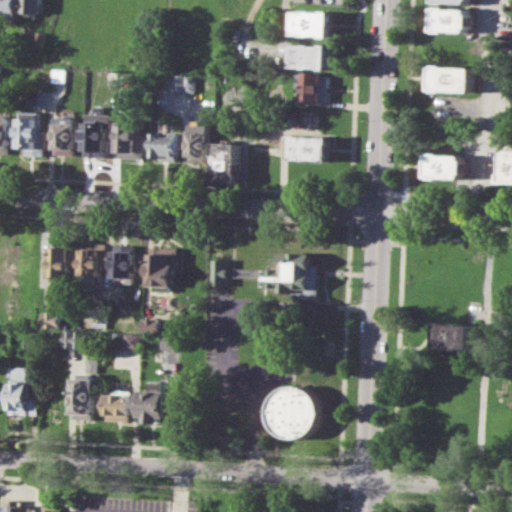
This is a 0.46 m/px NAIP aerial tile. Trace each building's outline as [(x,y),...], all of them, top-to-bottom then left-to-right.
[(0,14),(0,0),(19,0),(19,15),(0,14)] [(25,0),(43,0),(43,12),(25,12),(25,0)] [(436,7),(472,8),(471,32),(435,31),(436,7)] [(297,9),(333,11),(332,36),(296,34),(297,9)] [(434,35),(476,36),(475,61),(434,60),(434,35)] [(295,43),(332,45),(331,69),(294,67),(295,43)] [(0,65),(8,65),(7,83),(0,83),(0,65)] [(434,65),(475,67),(474,92),(433,90),(434,65)] [(53,68),(67,68),(67,82),(53,81),(53,68)] [(107,69),(121,70),(121,86),(107,86),(107,69)] [(304,71),(325,72),(324,101),(303,100),(304,71)] [(163,74),(184,75),(183,91),(162,91),(163,74)] [(187,75),(197,75),(197,91),(187,90),(187,75)] [(56,115),(65,115),(65,109),(75,109),(75,117),(80,117),(78,154),(55,153),(56,115)] [(0,115),(15,115),(13,152),(0,151),(0,115)] [(20,115),(43,116),(43,130),(48,130),(47,156),(27,155),(27,147),(19,146),(20,115)] [(87,121),(109,122),(108,138),(113,138),(113,151),(109,154),(109,158),(86,157),(87,121)] [(120,121),(141,121),(141,132),(146,132),(145,157),(122,156),(123,149),(119,149),(120,121)] [(193,123),(212,124),(210,157),(191,156),(193,123)] [(155,131),(165,132),(164,136),(180,137),(179,160),(162,160),(162,156),(154,155),(155,131)] [(293,135),(332,136),(331,160),(292,158),(293,135)] [(218,142),(242,143),(241,180),(217,179),(218,142)] [(251,149),(275,149),(274,181),(250,181),(251,149)] [(502,149),(511,149),(511,180),(502,180),(502,149)] [(430,152),(465,153),(465,177),(429,176),(430,152)] [(56,240),(79,241),(78,269),(71,268),(71,277),(61,276),(60,283),(51,282),(52,246),(56,246),(56,240)] [(83,241),(109,242),(108,262),(104,262),(103,276),(99,276),(99,282),(82,282),(83,241)] [(116,243),(137,244),(136,282),(115,282),(116,243)] [(153,253),(164,254),(164,246),(182,247),(181,269),(176,269),(176,286),(152,285),(153,275),(148,275),(149,262),(152,262),(153,253)] [(267,268),(283,268),(284,252),(314,253),(314,263),(321,263),(320,299),(282,298),(282,286),(266,285),(267,268)] [(214,258),(231,258),(231,284),(213,284),(214,258)] [(46,310),(63,311),(62,328),(44,326),(46,310)] [(144,317),(162,318),(161,331),(144,330),(144,317)] [(437,321),(475,323),(474,349),(436,348),(437,321)] [(66,329),(88,330),(88,347),(66,347),(66,329)] [(27,331),(42,332),(42,347),(26,346),(27,331)] [(127,334),(142,334),(142,347),(127,347),(127,334)] [(166,336),(185,336),(184,351),(165,350),(166,336)] [(87,357),(101,357),(100,373),(97,373),(97,378),(100,379),(99,412),(96,412),(96,417),(77,417),(78,413),(74,412),(75,376),(82,376),(83,371),(87,371),(87,357)] [(11,365),(31,366),(31,397),(40,398),(40,413),(10,412),(11,365)] [(141,414),(142,389),(154,390),(154,381),(166,381),(166,390),(171,390),(169,416),(161,416),(161,422),(145,421),(146,415),(141,414)] [(292,437),(283,434),(276,428),(272,420),(270,411),(272,402),(276,394),(282,388),(290,385),(299,384),(307,385),(315,390),(321,396),(324,404),(325,414),(322,422),(317,430),(310,435),(301,438),(292,437)] [(109,393),(117,393),(117,388),(136,389),(134,422),(110,420),(111,414),(108,414),(109,393)]
